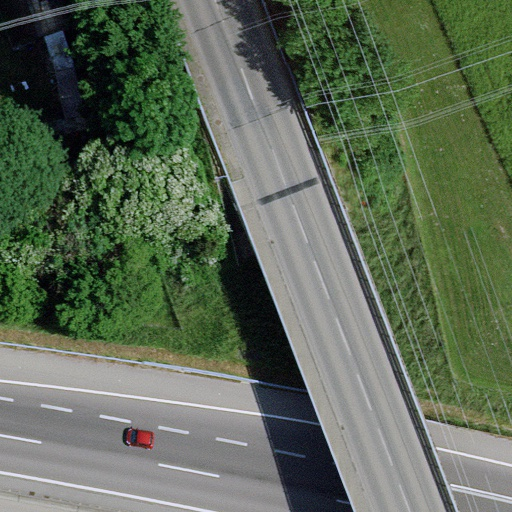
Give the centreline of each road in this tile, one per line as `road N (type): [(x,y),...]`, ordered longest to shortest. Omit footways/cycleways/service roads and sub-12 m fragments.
road 1 (tertiary): [(409,511),(212,0)]
road 2 (motorway): [(388,511),(0,435)]
